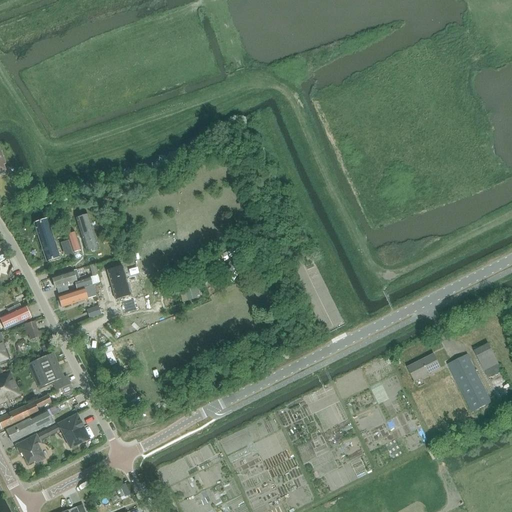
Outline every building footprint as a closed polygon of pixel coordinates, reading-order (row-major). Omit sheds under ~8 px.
[(86,251),(98,248),(88,215),(76,218),(86,251)] [(46,262),(59,258),(47,220),(34,224),(46,262)] [(75,233),(66,235),(72,253),(80,250),(75,233)] [(63,245),(60,246),(64,258),(67,257),(72,255),(68,243),(63,245)] [(115,268),(99,272),(104,296),(118,292),(119,296),(116,297),(118,307),(134,302),(130,288),(121,291),(115,268)] [(76,271),(52,278),(55,289),(74,283),(77,290),(92,285),(90,278),(79,281),(76,271)] [(97,276),(90,278),(92,285),(100,283),(97,276)] [(194,286),(194,284),(184,286),(188,301),(198,299),(197,296),(200,295),(197,285),(194,286)] [(84,289),(57,297),(61,308),(88,299),(96,297),(93,286),(84,289)] [(141,313),(155,309),(151,297),(138,301),(141,313)] [(0,320),(4,330),(31,319),(25,306),(0,317),(0,320)] [(89,319),(101,315),(98,306),(86,310),(89,319)] [(38,332),(34,322),(22,326),(26,336),(28,336),(30,341),(42,337),(40,331),(38,332)] [(0,363),(9,361),(0,333),(0,363)] [(50,344),(42,347),(45,356),(53,353),(50,344)] [(491,348),(477,355),(483,369),(498,362),(491,348)] [(110,352),(105,354),(110,366),(115,364),(110,352)] [(38,388),(64,378),(53,354),(28,364),(38,388)] [(407,367),(413,381),(440,367),(433,354),(407,367)] [(467,354),(447,364),(471,413),(491,403),(467,354)] [(0,405),(20,397),(10,372),(0,376),(0,405)] [(127,380),(117,386),(122,394),(131,388),(127,380)] [(40,408),(51,403),(48,397),(0,418),(0,426),(1,430),(29,417),(39,412),(36,408),(39,406),(40,408)] [(497,406),(494,408),(499,417),(502,415),(504,414),(500,405),(497,406)] [(12,443),(52,424),(46,411),(6,431),(12,443)] [(69,450),(89,440),(77,416),(57,425),(69,450)] [(44,459),(33,438),(35,437),(35,436),(16,446),(20,454),(22,453),(28,465),(35,461),(36,463),(44,459)] [(121,487),(115,490),(119,499),(125,496),(121,487)]
